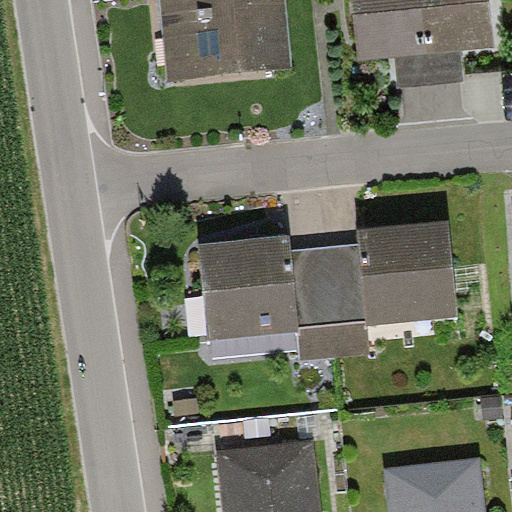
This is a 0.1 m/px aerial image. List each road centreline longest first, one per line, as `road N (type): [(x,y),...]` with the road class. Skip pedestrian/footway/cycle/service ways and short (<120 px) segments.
road 1 (residential): [(72,189),(511,143)]
road 2 (unclassified): [(72,189),(128,511)]
road 3 (unclassified): [(39,0),(72,189)]
